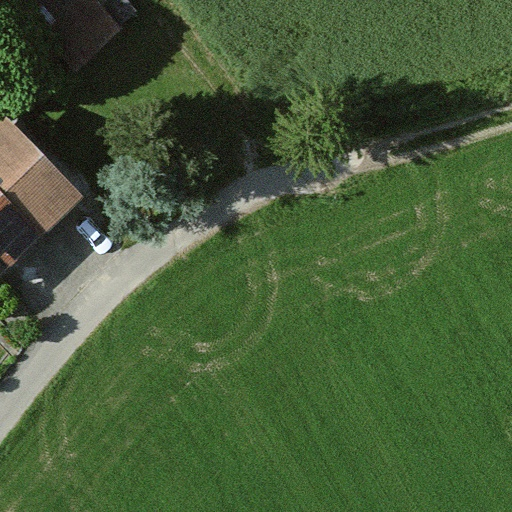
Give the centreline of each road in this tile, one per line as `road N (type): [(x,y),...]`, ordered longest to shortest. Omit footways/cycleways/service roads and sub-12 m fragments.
road 1 (residential): [(0,426),(131,268),(239,197),(321,167)]
road 2 (track): [(511,110),(321,167)]
